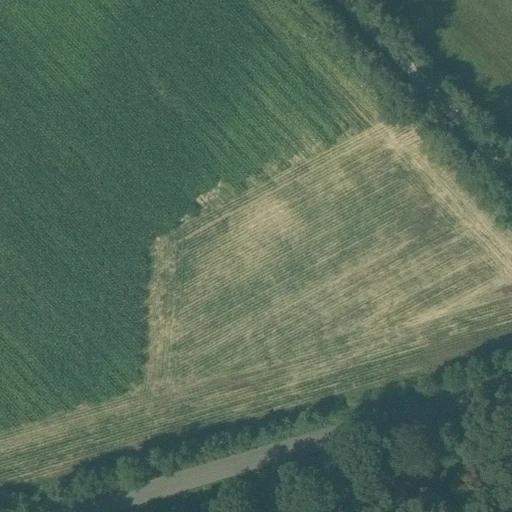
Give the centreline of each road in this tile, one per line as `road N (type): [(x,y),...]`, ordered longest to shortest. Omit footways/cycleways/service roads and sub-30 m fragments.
road 1 (unclassified): [(511,379),(62,511)]
road 2 (unclassified): [(511,161),(354,0)]
